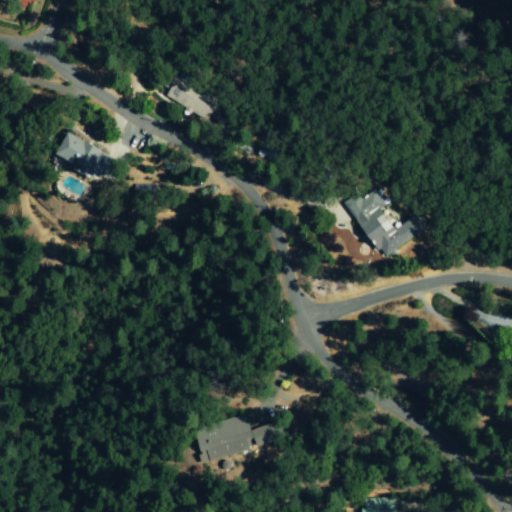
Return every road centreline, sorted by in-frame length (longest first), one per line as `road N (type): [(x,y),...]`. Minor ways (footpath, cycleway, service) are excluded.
road 1 (residential): [(0,43),(34,52),(225,172),(262,212),(320,359),(427,430),(508,511)]
road 2 (residential): [(301,320),(454,279),(511,284)]
